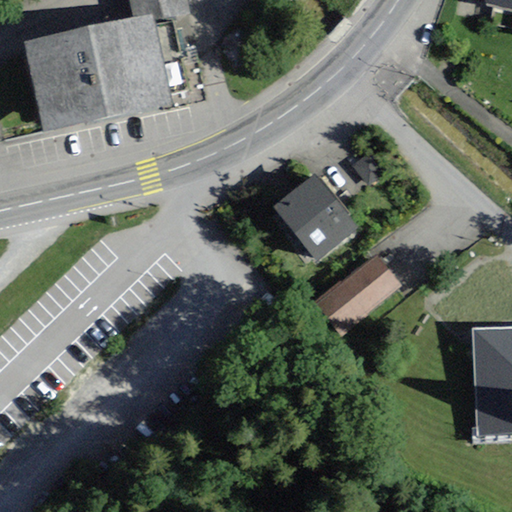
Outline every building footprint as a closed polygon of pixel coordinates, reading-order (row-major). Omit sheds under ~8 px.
[(130,0),(134,16),(23,40),(41,129),(189,101),(169,9),(190,5),(189,0),(130,0)] [(511,0),(483,0),(482,9),(511,13),(511,0)] [(294,238),(315,264),(355,231),(334,206),(313,180),(273,213),(294,238)] [(315,306),(341,337),(402,288),(375,257),(315,306)] [(511,328),(502,329),(470,330),(471,368),(473,436),(473,443),(480,443),(511,441),(511,328)]
